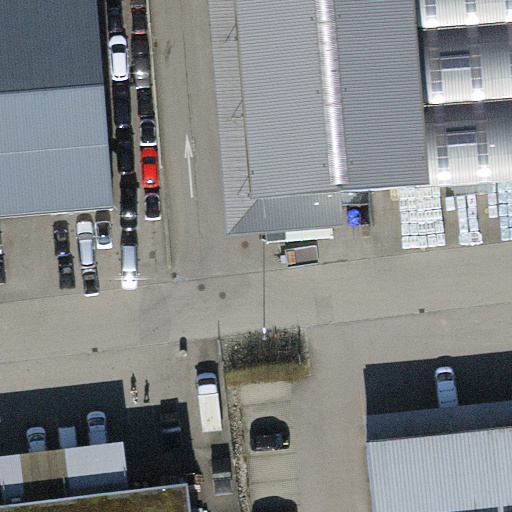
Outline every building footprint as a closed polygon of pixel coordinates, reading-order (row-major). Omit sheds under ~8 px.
[(96,0),(0,0),(0,225),(116,214),(96,0)] [(238,0),(208,0),(229,254),(345,245),(343,219),(257,226),(238,0)] [(511,0),(238,0),(257,226),(343,219),(432,212),(431,199),(511,191),(511,0)] [(511,511),(511,436),(371,452),(377,511),(511,511)] [(192,511),(191,495),(35,511),(192,511)]
